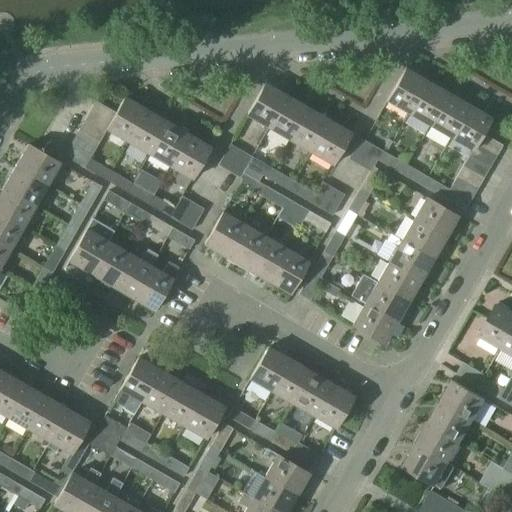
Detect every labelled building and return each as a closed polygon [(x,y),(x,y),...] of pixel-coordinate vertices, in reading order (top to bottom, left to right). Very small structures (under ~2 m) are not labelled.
[(410,113),(428,81),(406,69),(388,100),(410,113)] [(265,83),(246,115),(268,127),(287,96),(278,90),(279,89),(266,81),(265,83)] [(430,125),(449,93),(428,81),(410,113),(430,125)] [(452,137),(470,105),(449,93),(430,125),(452,137)] [(109,124),(106,128),(107,129),(129,141),(147,110),(137,104),(138,103),(126,96),(125,98),(124,97),(116,112),(109,124)] [(289,140),(308,108),(287,96),(268,127),(289,140)] [(109,124),(116,112),(95,100),(88,112),(109,124)] [(470,105),(452,137),(472,149),(475,144),(482,133),(491,118),(470,105)] [(310,152),(329,120),(308,108),(289,140),(310,152)] [(149,154),(168,123),(147,110),(129,141),(149,154)] [(106,128),(109,124),(88,112),(82,122),(103,134),(107,129),(106,128)] [(329,120),(310,152),(332,164),(350,132),(329,120)] [(97,145),(103,134),(82,122),(76,133),(97,145)] [(170,166),(188,135),(168,123),(149,154),(170,166)] [(91,155),(97,145),(76,133),(70,143),(91,155)] [(482,133),(475,144),(496,156),(502,145),(482,133)] [(188,135),(170,166),(192,178),(210,147),(188,135)] [(348,159),(359,165),(371,144),(360,138),(348,159)] [(16,165),(47,183),(60,161),(28,143),(16,165)] [(84,167),(90,158),(91,155),(70,143),(63,155),(84,167)] [(228,171),(241,150),(229,143),(217,165),(228,171)] [(371,144),(359,165),(369,171),(373,166),(377,160),(381,162),(386,153),(371,144)] [(469,154),(490,166),(496,156),(475,144),(472,149),(469,154)] [(242,172),(244,169),(251,156),(241,150),(228,171),(241,178),(244,174),(242,172)] [(381,162),(402,174),(407,165),(386,153),(381,162)] [(462,165),(483,177),(490,166),(469,154),(462,165)] [(251,156),(244,169),(259,178),(261,174),(267,178),(273,168),(251,156)] [(106,180),(112,171),(90,158),(84,167),(106,180)] [(35,204),(47,183),(16,165),(3,186),(35,204)] [(407,165),(402,174),(423,187),(428,177),(407,165)] [(456,176),(477,188),(483,177),(462,165),(456,176)] [(360,188),(369,193),(382,171),(373,166),(369,171),(360,188)] [(288,190),(294,180),(273,168),(267,178),(288,190)] [(239,182),(261,196),(267,186),(257,181),(259,178),(244,169),(242,172),(244,174),(241,178),(239,182)] [(127,192),(132,183),(112,171),(106,180),(127,192)] [(450,187),(471,199),(477,188),(456,176),(450,187)] [(444,199),(449,189),(428,177),(423,187),(444,199)] [(333,189),(333,188),(322,181),(315,193),(294,180),(288,190),(321,209),(333,189)] [(80,202),(89,207),(101,186),(92,181),(80,202)] [(148,204),(153,195),(132,183),(127,192),(148,204)] [(0,212),(23,226),(35,204),(3,186),(0,192),(0,212)] [(282,208),(288,199),(267,186),(261,196),(282,208)] [(449,189),(444,199),(464,210),(471,199),(450,187),(449,189)] [(333,189),(321,209),(331,215),(343,194),(333,188),(333,189)] [(356,214),(369,193),(360,188),(347,209),(356,214)] [(124,212),(129,202),(108,190),(102,199),(124,212)] [(181,223),(193,202),(181,195),(174,207),(153,195),(148,204),(181,223)] [(413,218),(445,237),(458,216),(425,197),(413,218)] [(303,220),(309,211),(288,199),(282,208),(303,220)] [(77,228),(89,207),(80,202),(68,223),(77,228)] [(145,224),(151,215),(129,202),(124,212),(145,224)] [(193,202),(181,223),(191,229),(203,208),(193,202)] [(344,235),(356,214),(347,209),(335,230),(344,235)] [(309,211),(303,220),(325,232),(330,223),(309,211)] [(0,240),(11,247),(23,226),(0,212),(0,240)] [(226,256),(245,224),(223,212),(204,243),(226,256)] [(166,236),(171,226),(151,215),(145,224),(166,236)] [(433,258),(445,237),(413,218),(401,240),(433,258)] [(90,271),(107,241),(113,231),(91,219),(68,259),(90,271)] [(65,250),(77,228),(68,223),(55,244),(65,250)] [(247,269),(266,237),(245,224),(226,256),(247,269)] [(171,226),(166,236),(188,249),(194,240),(171,226)] [(332,257),(344,235),(335,230),(323,251),(332,257)] [(268,281),(287,249),(266,237),(247,269),(268,281)] [(0,265),(11,247),(0,240),(0,265)] [(421,279),(433,258),(401,240),(389,261),(421,279)] [(112,284),(129,253),(107,241),(90,271),(112,284)] [(53,271),(65,250),(55,244),(43,265),(53,271)] [(129,253),(112,284),(132,295),(150,265),(156,253),(147,248),(140,260),(129,253)] [(287,249),(268,281),(290,293),(308,261),(287,249)] [(320,277),(332,257),(323,251),(310,273),(321,279),(322,278),(320,277)] [(150,265),(132,295),(155,308),(172,277),(172,278),(178,266),(168,261),(162,272),(150,265)] [(409,301),(421,279),(389,261),(376,282),(409,301)] [(40,292),(53,271),(43,265),(31,287),(40,292)] [(309,300),(321,279),(310,273),(298,294),(309,300)] [(409,301),(376,282),(361,273),(349,295),(364,304),(396,322),(409,301)] [(40,292),(31,287),(28,286),(16,308),(27,315),(40,292)] [(478,336),(499,348),(511,326),(511,312),(497,303),(478,336)] [(384,343),(396,322),(364,304),(352,324),(384,343)] [(511,326),(499,348),(504,351),(505,356),(511,360),(511,326)] [(270,390),(289,358),(267,346),(249,377),(270,390)] [(140,400),(159,369),(138,356),(119,388),(120,389),(114,400),(123,405),(129,394),(140,400)] [(291,402),(309,370),(289,358),(270,390),(291,402)] [(478,386),(484,374),(463,362),(456,373),(478,386)] [(162,413),(180,381),(159,369),(140,400),(162,413)] [(313,414),(331,383),(309,370),(291,402),(313,414)] [(0,413),(6,417),(24,384),(3,372),(0,376),(0,413)] [(499,398),(505,389),(484,376),(485,374),(484,374),(478,386),(499,398)] [(183,425),(201,394),(180,381),(162,413),(183,425)] [(440,403),(472,422),(484,401),(452,382),(440,403)] [(331,383),(313,414),(334,427),(353,395),(331,383)] [(27,429),(46,396),(24,384),(6,417),(27,429)] [(511,405),(511,393),(505,389),(499,398),(511,405)] [(201,394),(183,425),(204,438),(222,406),(201,394)] [(48,441),(66,409),(46,396),(27,429),(48,441)] [(460,443),(472,422),(440,403),(427,424),(460,443)] [(248,428),(253,419),(232,407),(227,416),(248,428)] [(48,441),(45,446),(55,452),(58,447),(69,454),(67,457),(77,463),(88,443),(88,442),(79,438),(89,421),(66,409),(48,441)] [(119,437),(125,426),(104,414),(103,417),(92,435),(104,441),(109,432),(119,437)] [(268,440),(274,431),(253,419),(248,428),(268,440)] [(210,445),(219,451),(232,428),(223,423),(210,445)] [(421,432),(414,444),(415,445),(448,464),(460,443),(427,424),(422,432),(421,432)] [(119,437),(116,442),(117,443),(119,440),(140,451),(145,442),(124,430),(126,427),(125,426),(119,437)] [(290,453),(296,443),(274,431),(268,440),(290,453)] [(116,442),(119,437),(109,432),(104,441),(92,435),(88,442),(88,443),(109,455),(116,442)] [(116,442),(109,455),(130,467),(136,458),(115,446),(117,443),(116,442)] [(145,442),(140,451),(161,463),(166,454),(145,442)] [(296,443),(290,453),(313,466),(319,454),(297,442),(296,444),(296,443)] [(207,471),(219,451),(210,445),(198,466),(207,471)] [(453,467),(448,464),(415,445),(410,454),(408,453),(401,466),(435,486),(436,485),(441,488),(453,467)] [(264,476),(296,494),(308,473),(276,454),(266,448),(262,456),(272,461),(264,476)] [(0,464),(5,467),(10,457),(0,451),(0,464)] [(166,454),(161,463),(183,476),(189,467),(166,454)] [(26,479),(31,470),(10,457),(5,467),(26,479)] [(151,480),(157,470),(136,458),(130,467),(151,480)] [(478,481),(491,489),(501,494),(505,497),(511,485),(511,472),(504,468),(490,460),(478,481)] [(195,493),(207,471),(198,466),(186,487),(195,493)] [(53,504),(65,511),(75,511),(92,484),(99,472),(90,467),(83,479),(71,472),(53,504)] [(31,470),(26,479),(48,492),(54,483),(31,470)] [(157,470),(151,480),(174,492),(179,483),(157,470)] [(0,485),(16,495),(22,486),(1,473),(0,475),(0,485)] [(278,511),(285,511),(296,494),(264,476),(252,497),(278,511)] [(92,484),(75,511),(104,511),(114,496),(121,484),(112,478),(105,491),(94,485),(92,484)] [(22,486),(16,495),(39,508),(44,499),(22,486)] [(179,511),(183,511),(195,493),(186,487),(174,508),(179,511)] [(481,511),(490,511),(501,494),(491,489),(479,511),(481,511)] [(420,511),(433,511),(442,497),(431,490),(418,511),(420,511)] [(278,511),(252,497),(242,491),(237,502),(246,507),(242,511),(278,511)] [(114,496),(104,511),(132,511),(135,508),(114,496)] [(447,511),(453,503),(442,497),(433,511),(447,511)] [(462,511),(464,509),(453,503),(447,511),(462,511)]
